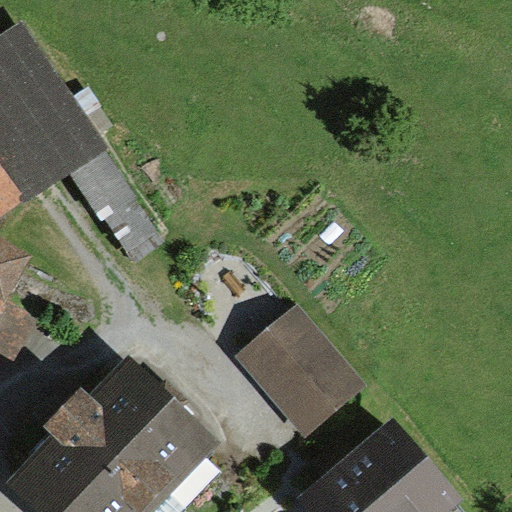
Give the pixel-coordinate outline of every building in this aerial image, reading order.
[(0,315),(28,268),(0,243),(0,224),(109,151),(21,26),(0,42),(0,315)] [(82,178),(99,206),(132,187),(116,159),(82,178)] [(239,361),(306,441),(365,392),(298,312),(239,361)] [(27,511),(162,511),(219,452),(129,368),(91,408),(82,400),(70,414),(47,438),(56,447),(10,496),(27,511)] [(306,511),(457,511),(461,509),(393,429),(301,506),(306,511)]
